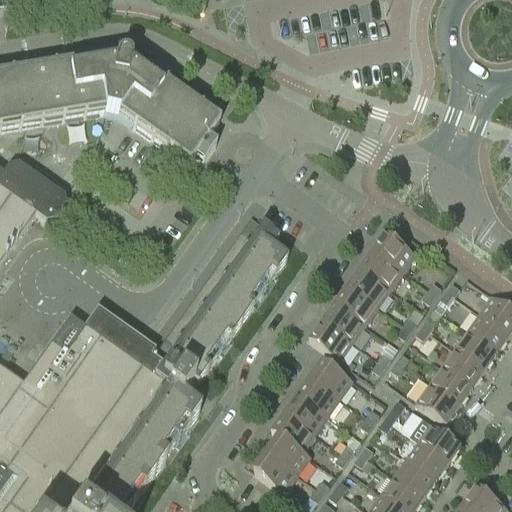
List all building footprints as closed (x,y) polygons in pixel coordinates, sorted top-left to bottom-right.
[(0,135),(102,119),(116,122),(187,172),(193,163),(201,169),(214,150),(206,145),(218,128),(145,76),(140,82),(128,73),(128,70),(127,68),(126,67),(125,65),(123,64),(121,64),(119,64),(117,64),(116,65),(114,67),(113,69),(98,72),(96,65),(0,81),(0,135)] [(0,511),(124,511),(126,511),(136,496),(141,499),(152,483),(164,467),(164,466),(160,463),(170,448),(181,434),(185,437),(185,436),(197,419),(190,414),(202,396),(195,392),(207,375),(203,372),(213,357),(224,342),(228,346),(241,327),(251,313),(263,296),(285,265),(270,254),(276,245),(265,237),(264,236),(253,228),(248,225),(241,234),(219,265),(197,296),(186,313),(174,329),(153,358),(154,359),(158,361),(165,366),(161,371),(151,384),(159,372),(149,365),(153,359),(143,352),(143,351),(136,346),(124,338),(95,317),(84,332),(83,333),(82,335),(69,326),(68,325),(67,325),(48,352),(41,362),(38,366),(34,372),(32,375),(22,388),(0,372),(0,268),(3,265),(13,250),(25,233),(34,221),(41,226),(44,228),(51,227),(54,226),(55,225),(64,212),(63,202),(17,170),(7,172),(2,179),(0,178),(0,511)] [(402,279),(415,261),(407,255),(398,249),(385,239),(372,258),(402,279)] [(404,240),(398,249),(407,255),(413,246),(404,240)] [(402,279),(372,258),(359,275),(390,297),(402,279)] [(390,297),(359,275),(347,293),(377,314),(390,297)] [(433,289),(427,297),(435,302),(441,294),(433,289)] [(452,289),(446,297),(454,303),(460,295),(452,289)] [(377,314),(347,293),(334,310),(365,332),(377,314)] [(429,311),(435,302),(427,297),(421,305),(429,311)] [(448,311),(454,303),(446,297),(440,306),(448,311)] [(511,317),(492,302),(478,321),(509,342),(511,337),(511,317)] [(365,332),(334,310),(322,328),(352,350),(365,332)] [(478,321),(466,338),(496,360),(509,342),(478,321)] [(408,324),(402,332),(410,338),(416,329),(408,324)] [(427,324),(421,333),(429,338),(434,330),(427,324)] [(352,350),(322,328),(309,346),(339,368),(352,350)] [(404,346),(410,338),(402,332),(396,340),(404,346)] [(429,338),(421,333),(415,341),(423,346),(429,338)] [(466,338),(453,356),(484,378),(496,360),(466,338)] [(441,374),(471,395),(484,378),(453,356),(441,374)] [(377,367),(385,373),(391,365),(383,359),(377,367)] [(402,360),(396,368),(404,373),(409,365),(402,360)] [(309,384),(339,406),(353,387),(322,366),(309,384)] [(385,373),(377,367),(371,375),(379,381),(385,373)] [(404,373),(396,368),(390,376),(398,382),(404,373)] [(428,391),(459,413),(471,395),(441,374),(428,391)] [(339,406),(309,384),(296,402),(327,423),(339,406)] [(459,413),(428,391),(415,409),(446,431),(459,413)] [(327,423),(296,402),(283,420),(314,441),(327,423)] [(397,406),(390,416),(390,417),(398,422),(405,412),(397,407),(397,406)] [(371,416),(365,424),(373,430),(379,421),(371,416)] [(390,416),(384,425),(392,430),(398,422),(390,417),(390,416)] [(314,441),(283,420),(271,438),(279,444),(279,443),(302,459),(302,458),(314,441)] [(367,438),(373,430),(365,424),(359,432),(367,438)] [(386,438),(392,430),(384,425),(378,433),(386,438)] [(430,430),(417,449),(448,470),(461,452),(430,430)] [(340,459),(348,465),(354,457),(327,437),(321,445),(340,459)] [(267,460),(297,482),(310,463),(302,458),(302,459),(279,443),(279,444),(267,460)] [(417,449),(405,466),(435,488),(448,470),(417,449)] [(365,452),(359,460),(367,465),(373,457),(365,452)] [(342,473),(348,465),(340,459),(334,467),(342,473)] [(297,482),(267,460),(254,478),(284,500),(297,482)] [(361,473),(367,465),(359,460),(353,468),(361,473)] [(405,466),(392,484),(423,506),(435,488),(405,466)] [(392,484),(380,502),(394,511),(417,511),(423,506),(392,484)] [(321,486),(315,494),(323,500),(329,492),(321,486)] [(340,487),(334,495),(342,501),(348,492),(340,487)] [(463,511),(503,511),(476,493),(463,511)] [(317,508),(323,500),(315,494),(309,503),(317,508)] [(336,509),(342,501),(334,495),(328,503),(336,509)] [(394,511),(380,502),(372,511),(394,511)]
